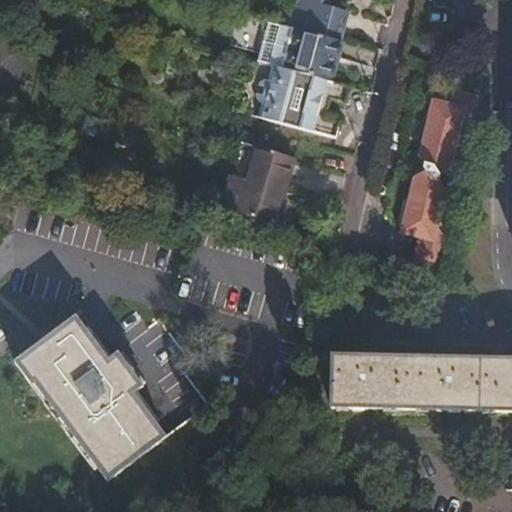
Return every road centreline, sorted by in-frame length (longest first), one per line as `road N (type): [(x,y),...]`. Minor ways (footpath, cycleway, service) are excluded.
road 1 (residential): [(333,294),(404,0)]
road 2 (residential): [(478,0),(503,75),(497,279),(511,290)]
road 3 (residential): [(349,436),(511,437)]
